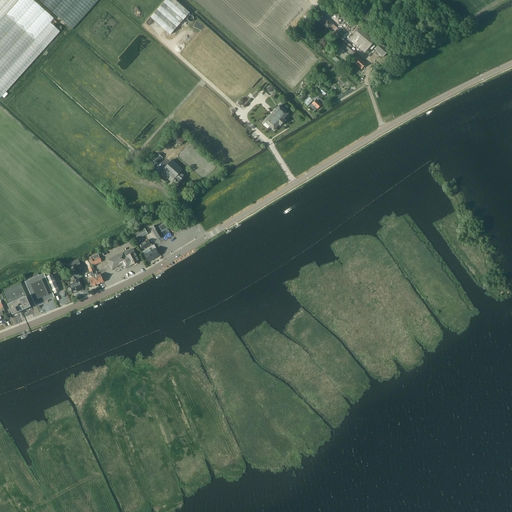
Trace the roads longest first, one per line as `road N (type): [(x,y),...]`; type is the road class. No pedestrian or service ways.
road 1 (tertiary): [(0,336),(152,271),(373,136),(511,64)]
road 2 (track): [(313,2),(346,28),(345,40),(367,60),(382,131)]
